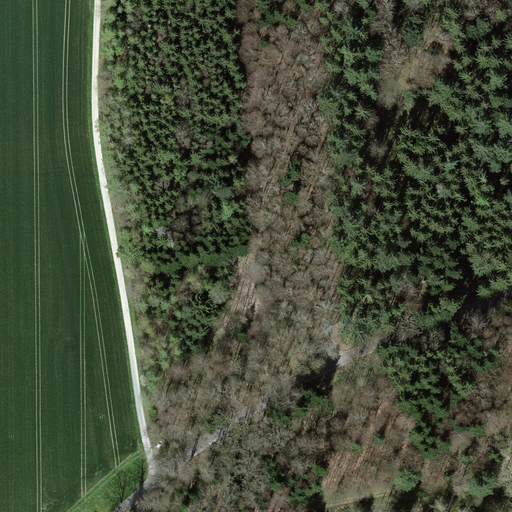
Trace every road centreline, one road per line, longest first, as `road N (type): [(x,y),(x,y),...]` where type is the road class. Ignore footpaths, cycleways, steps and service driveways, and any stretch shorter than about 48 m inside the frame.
road 1 (track): [(100,0),(93,127),(145,442),(160,475)]
road 2 (unclassified): [(123,511),(269,396),(511,293)]
road 3 (track): [(490,511),(424,490),(251,511)]
